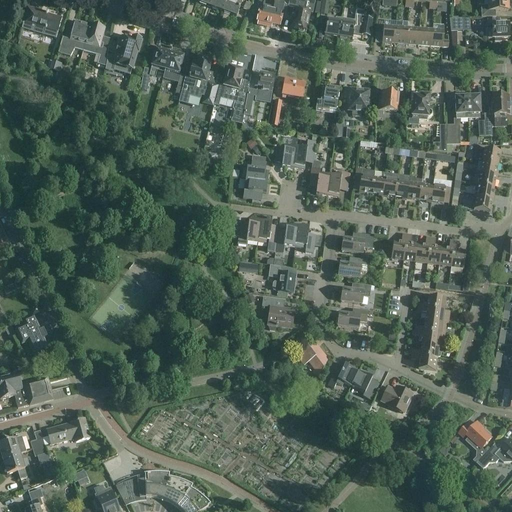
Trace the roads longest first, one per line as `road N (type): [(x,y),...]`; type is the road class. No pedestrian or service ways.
road 1 (residential): [(511,69),(312,58),(142,11)]
road 2 (residential): [(511,414),(452,398),(325,340),(319,303),(332,222)]
road 3 (residential): [(0,426),(88,401),(0,202)]
road 4 (residential): [(332,222),(338,216),(501,234),(511,218)]
